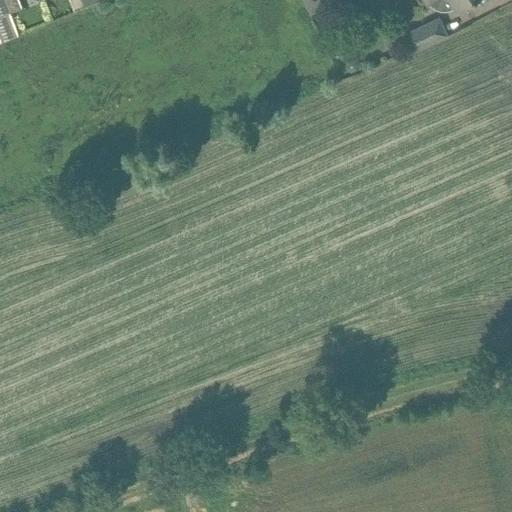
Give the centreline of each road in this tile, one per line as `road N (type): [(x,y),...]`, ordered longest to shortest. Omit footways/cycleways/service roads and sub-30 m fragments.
road 1 (track): [(511,376),(356,415),(96,511)]
road 2 (residential): [(304,60),(0,187)]
